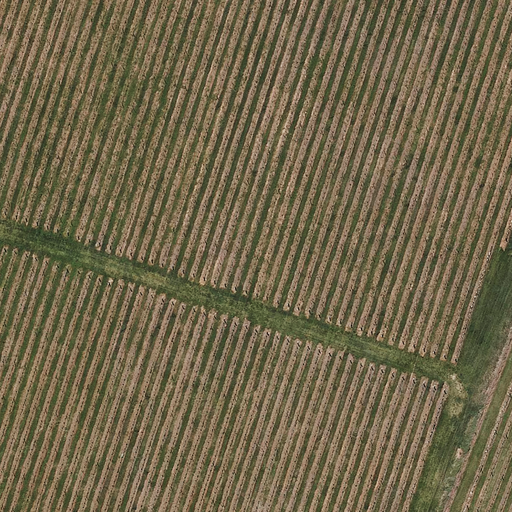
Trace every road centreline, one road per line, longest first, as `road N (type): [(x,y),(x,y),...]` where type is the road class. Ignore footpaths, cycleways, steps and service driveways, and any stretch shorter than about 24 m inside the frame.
road 1 (track): [(511,293),(476,386),(0,230)]
road 2 (track): [(433,511),(476,386)]
